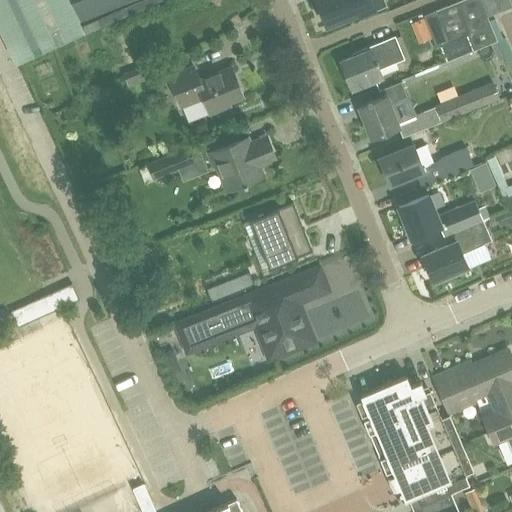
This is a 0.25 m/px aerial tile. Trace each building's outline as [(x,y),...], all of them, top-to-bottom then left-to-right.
[(0,0),(0,27),(17,63),(70,39),(85,32),(82,26),(78,17),(120,0),(0,0)] [(316,0),(326,25),(358,12),(359,15),(385,5),(383,0),(316,0)] [(481,0),(459,0),(436,10),(448,41),(467,34),(474,49),(498,40),(488,16),(481,0)] [(495,0),(481,0),(488,16),(500,11),(495,0)] [(511,4),(510,0),(495,0),(500,11),(511,5),(511,4)] [(447,61),(474,49),(467,34),(448,41),(436,10),(423,15),(437,46),(440,45),(447,61)] [(379,69),(405,58),(395,35),(358,50),(359,53),(341,60),(352,88),(382,76),(379,69)] [(129,87),(157,75),(152,62),(123,73),(129,87)] [(230,105),(229,101),(243,95),(232,66),(200,79),(194,66),(169,76),(181,106),(203,97),(210,113),(230,105)] [(390,103),(407,96),(401,81),(379,90),(382,97),(359,106),(371,137),(399,126),(390,103)] [(436,105),(436,106),(442,121),(484,104),(478,88),(436,105)] [(420,130),(442,121),(436,106),(414,115),(420,130)] [(276,159),(267,136),(250,142),(248,137),(208,153),(213,167),(217,165),(227,191),(264,176),(260,166),(276,159)] [(451,175),(472,166),(474,165),(466,146),(441,156),(442,158),(422,166),(413,144),(379,157),(390,184),(416,173),(422,186),(451,175)] [(198,162),(191,146),(147,163),(153,179),(198,162)] [(511,192),(503,197),(511,217),(511,192)] [(440,226),(444,235),(483,220),(476,201),(459,207),(458,206),(437,214),(428,194),(399,206),(411,237),(440,226)] [(312,248),(293,201),(257,215),(276,263),(312,248)] [(491,242),(488,232),(483,220),(444,235),(448,246),(422,256),(433,280),(468,265),(463,253),(479,246),(491,242)] [(254,283),(249,271),(206,288),(211,300),(254,283)] [(303,273),(173,324),(185,355),(257,326),(270,358),(314,340),(303,312),(298,314),(291,297),(309,289),(303,273)] [(73,283),(45,296),(22,305),(29,321),(52,311),(79,298),(73,283)] [(471,361),(433,376),(447,409),(485,392),(511,380),(511,356),(510,351),(473,367),(471,361)] [(406,375),(360,394),(405,500),(417,495),(421,505),(452,493),(469,485),(464,474),(474,470),(450,414),(442,418),(430,390),(426,392),(421,381),(411,385),(406,375)] [(511,380),(485,392),(486,394),(493,410),(482,415),(494,442),(511,434),(511,380)] [(143,511),(154,507),(143,483),(132,488),(143,511)] [(460,511),(452,493),(421,505),(424,511),(460,511)] [(242,511),(236,499),(207,511),(242,511)]
